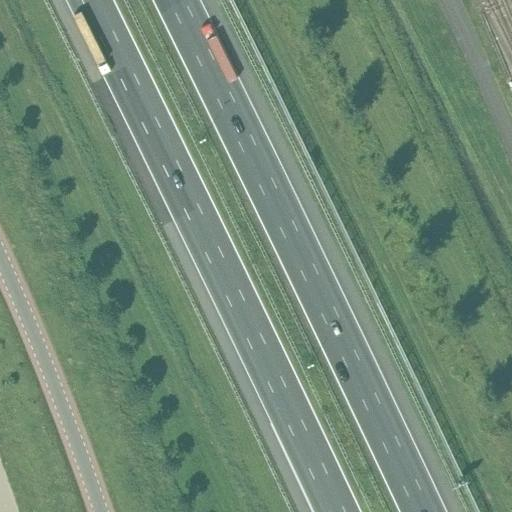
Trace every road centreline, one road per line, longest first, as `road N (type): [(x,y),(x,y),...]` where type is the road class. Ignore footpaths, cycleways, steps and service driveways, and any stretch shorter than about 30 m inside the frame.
road 1 (motorway): [(87,0),(338,511)]
road 2 (motorway): [(426,511),(191,0)]
road 3 (track): [(511,394),(318,0)]
road 4 (secondary): [(100,511),(37,333),(0,258)]
